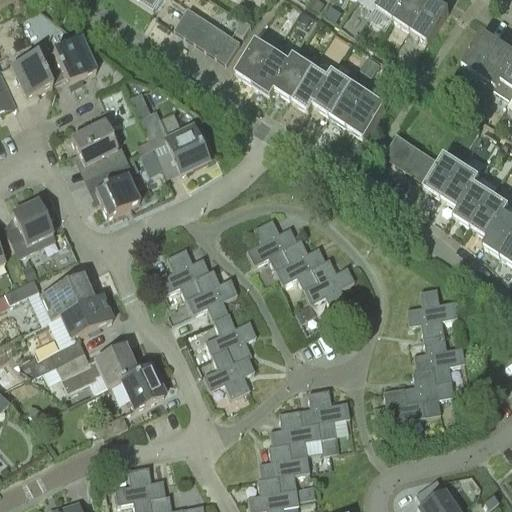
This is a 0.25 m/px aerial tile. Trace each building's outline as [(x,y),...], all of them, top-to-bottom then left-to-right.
[(125,0),(154,19),(166,1),(164,0),(125,0)] [(376,14),(385,0),(369,0),(379,6),(374,13),(376,14)] [(393,26),(409,0),(385,0),(376,14),(393,26)] [(410,37),(431,5),(423,0),(409,0),(393,26),(410,37)] [(307,10),(318,18),(324,8),(313,1),(307,10)] [(431,5),(410,37),(427,48),(448,16),(431,5)] [(329,15),(325,20),(336,27),(341,19),(331,12),(329,15)] [(184,42),(198,21),(187,14),(174,35),(184,42)] [(194,49),(208,28),(198,21),(184,42),(194,49)] [(242,26),(235,38),(243,44),(251,32),(242,26)] [(205,56),(219,35),(208,28),(194,49),(205,56)] [(215,63),(229,42),(219,35),(205,56),(215,63)] [(478,82),(499,50),(482,39),(461,71),(478,82)] [(229,42),(215,63),(226,70),(240,49),(229,42)] [(37,64),(50,91),(64,84),(67,91),(95,78),(79,45),(37,64)] [(252,90),(273,58),(255,47),(234,79),(252,90)] [(495,93),(511,68),(511,58),(499,50),(478,82),(495,93)] [(293,62),(289,69),(273,58),(252,90),(269,102),(294,63),(293,62)] [(51,93),(50,91),(37,64),(35,60),(0,76),(0,82),(10,104),(22,99),(25,105),(51,93)] [(290,106),(312,74),(294,63),(269,102),(270,102),(274,95),(290,106)] [(360,76),(370,83),(379,70),(368,63),(360,76)] [(511,68),(495,93),(496,94),(501,87),(511,94),(511,68)] [(333,79),(332,78),(327,85),(312,74),(290,106),(307,117),(333,79)] [(329,122),(350,90),(333,79),(307,117),(308,118),(313,111),(329,122)] [(10,104),(0,82),(0,119),(3,118),(3,116),(12,112),(14,116),(15,115),(10,104)] [(346,133),(367,101),(350,90),(329,122),(346,133)] [(140,99),(130,104),(139,124),(148,145),(152,153),(165,147),(179,178),(180,180),(192,175),(191,172),(205,166),(206,168),(207,168),(191,134),(181,139),(176,141),(168,145),(163,133),(159,125),(155,117),(149,119),(140,99)] [(367,101),(346,133),(364,145),(385,113),(367,101)] [(104,129),(70,144),(78,161),(83,172),(88,170),(94,183),(121,171),(122,170),(118,160),(126,157),(112,127),(104,131),(104,129)] [(383,163),(393,170),(407,148),(397,141),(383,163)] [(152,154),(152,153),(148,145),(135,151),(139,160),(152,154)] [(393,170),(404,176),(418,155),(407,148),(393,170)] [(404,176),(414,183),(428,162),(418,155),(404,176)] [(440,204),(461,172),(444,161),(424,190),(422,193),(440,204)] [(414,183),(424,190),(438,169),(428,162),(414,183)] [(126,168),(131,180),(138,177),(132,165),(126,168)] [(100,194),(94,197),(100,208),(106,223),(133,211),(138,209),(126,182),(131,180),(126,168),(122,170),(121,171),(94,183),(100,194)] [(453,222),(478,184),(461,172),(440,204),(456,215),(452,222),(453,222)] [(478,184),(453,222),(470,234),(491,202),(475,192),(479,184),(478,184)] [(483,251),(508,213),(491,202),(470,234),(486,244),(482,251),(483,251)] [(39,253),(37,248),(52,241),(37,208),(10,220),(16,232),(4,237),(16,264),(39,253)] [(500,263),(511,243),(511,225),(504,220),(508,214),(508,213),(483,251),(500,263)] [(267,264),(296,248),(289,234),(278,239),(271,226),(252,235),(260,249),(245,257),(253,271),(267,264)] [(511,270),(511,243),(500,263),(511,270)] [(296,284),(324,267),(317,254),(307,259),(300,246),(296,248),(267,264),(282,292),(296,284)] [(179,293),(213,278),(212,277),(208,278),(202,264),(191,269),(185,255),(166,264),(172,278),(158,284),(165,299),(179,293)] [(310,310),(324,303),(331,317),(346,309),(339,296),(353,288),(346,274),(335,279),(328,266),(324,267),(296,284),(309,310),(310,311),(310,310)] [(36,281),(31,269),(22,273),(28,285),(36,281)] [(213,328),(228,321),(221,307),(236,301),(229,286),(218,291),(213,278),(179,293),(192,322),(207,315),(213,328)] [(36,297),(26,302),(39,331),(47,328),(50,327),(65,319),(84,310),(73,287),(81,284),(80,283),(38,302),(36,297)] [(33,286),(4,298),(5,300),(9,309),(26,302),(36,297),(38,297),(33,286)] [(456,324),(454,308),(438,311),(436,296),(419,298),(421,313),(405,316),(408,332),(420,330),(422,345),(443,342),(440,327),(456,324)] [(65,319),(76,343),(111,327),(100,303),(84,310),(65,319)] [(309,310),(295,318),(301,328),(315,320),(310,310),(310,311),(309,310)] [(217,377),(250,361),(244,348),(255,343),(248,328),(234,335),(228,321),(213,328),(219,342),(204,348),(217,376),(217,377)] [(436,389),(450,387),(448,373),(464,370),(461,354),(445,356),(443,342),(422,345),(424,360),(413,362),(415,377),(434,374),(436,389)] [(59,355),(51,359),(56,370),(84,358),(78,346),(59,355)] [(121,388),(136,381),(122,352),(89,368),(84,358),(56,370),(63,384),(62,385),(68,398),(96,385),(95,382),(100,380),(107,394),(121,388)] [(42,377),(56,370),(51,359),(37,366),(35,361),(15,370),(30,382),(31,383),(42,377)] [(230,405),(249,396),(242,382),(253,377),(247,363),(251,362),(250,361),(217,377),(217,376),(202,383),(209,398),(223,391),(230,405)] [(23,386),(8,363),(0,367),(0,395),(0,396),(23,386)] [(134,416),(163,402),(149,374),(136,381),(121,388),(134,416)] [(453,403),(450,387),(436,389),(434,374),(415,377),(411,377),(414,393),(405,394),(407,410),(424,408),(427,423),(439,421),(437,406),(453,403)] [(408,426),(427,423),(424,408),(407,410),(405,394),(382,398),(385,413),(373,415),(375,431),(391,429),(394,444),(410,441),(408,426)] [(335,443),(333,428),(348,426),(346,409),(330,412),(327,397),(306,400),(309,415),(300,416),(303,433),(321,430),(324,445),(334,443),(335,443)] [(25,418),(37,424),(41,416),(29,410),(25,418)] [(320,446),(324,445),(321,430),(303,433),(300,416),(278,420),(280,435),(268,437),(271,452),(291,449),(293,465),(306,463),(303,448),(320,446)] [(122,421),(94,434),(104,443),(127,432),(122,421)] [(324,445),(320,446),(322,461),(336,459),(334,443),(324,445)] [(308,478),(306,463),(293,465),(291,449),(271,452),(267,453),(269,468),(257,470),(260,485),(279,482),(281,497),(295,494),(293,481),(308,478)] [(129,492),(113,495),(116,511),(131,509),(164,502),(163,494),(162,487),(150,489),(147,474),(127,477),(129,492)] [(258,501),(247,503),(248,511),(291,511),(298,511),(297,508),(315,505),(312,491),(295,495),(281,497),(279,482),(260,485),(256,486),(258,501)] [(414,501),(421,511),(452,511),(435,487),(414,501)] [(169,511),(168,502),(131,509),(131,511),(169,511)] [(493,511),(497,510),(492,502),(482,509),(484,511),(493,511)]
